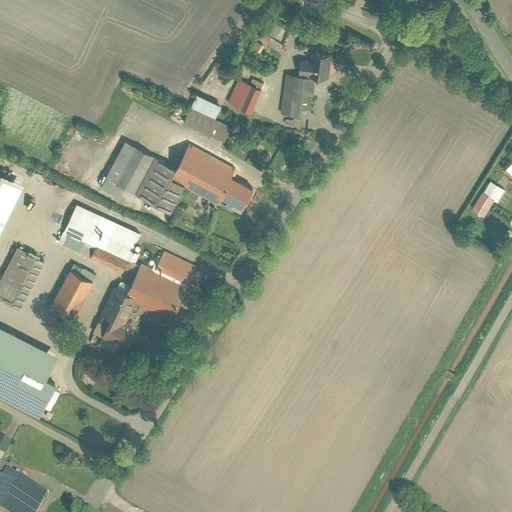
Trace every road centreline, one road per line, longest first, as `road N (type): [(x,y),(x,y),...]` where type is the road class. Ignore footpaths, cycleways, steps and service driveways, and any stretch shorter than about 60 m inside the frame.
road 1 (unclassified): [(395,36),(77,511)]
road 2 (track): [(511,286),(381,511)]
